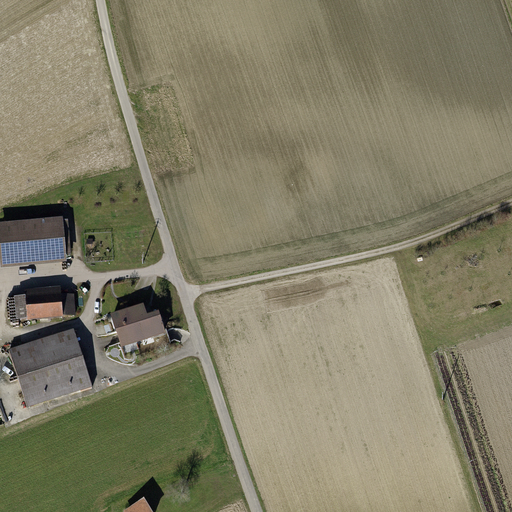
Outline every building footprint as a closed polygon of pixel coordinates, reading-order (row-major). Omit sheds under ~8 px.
[(60,224),(0,229),(0,232),(3,260),(63,254),(60,224)] [(71,296),(17,301),(19,321),(72,316),(71,296)] [(143,309),(114,318),(121,343),(150,334),(151,337),(164,334),(158,316),(146,320),(143,309)] [(74,331),(10,351),(26,402),(79,385),(81,391),(92,388),(74,331)] [(155,511),(151,503),(134,511),(155,511)]
